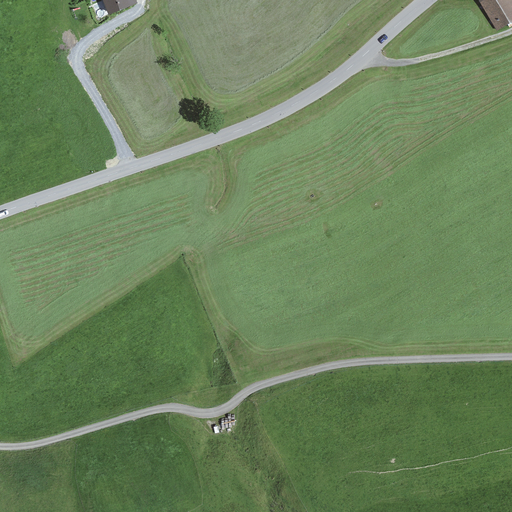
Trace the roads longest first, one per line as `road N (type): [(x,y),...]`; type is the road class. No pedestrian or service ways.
road 1 (track): [(511,358),(369,361),(253,388),(221,411),(156,411),(41,444),(0,445)]
road 2 (residential): [(0,215),(303,101),(430,0)]
road 3 (track): [(134,9),(89,39),(78,64),(134,167)]
road 4 (track): [(511,31),(423,60),(378,62),(366,54)]
